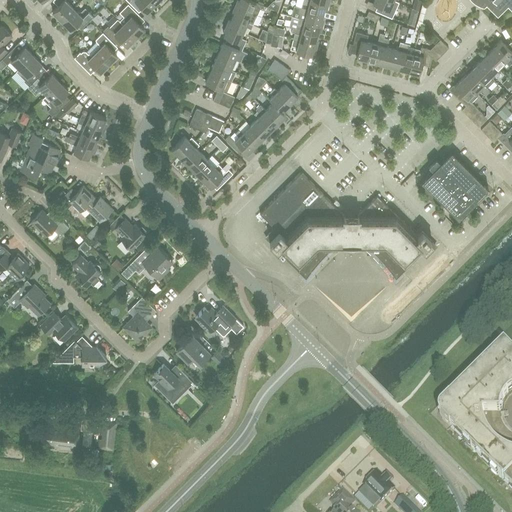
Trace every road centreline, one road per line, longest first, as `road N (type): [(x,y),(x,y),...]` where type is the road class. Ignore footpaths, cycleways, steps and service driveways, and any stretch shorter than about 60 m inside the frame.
road 1 (residential): [(223,256),(165,314),(164,337),(139,358),(55,280),(52,262),(0,212)]
road 2 (tertiary): [(459,511),(433,464),(312,346)]
road 3 (tertiary): [(165,511),(312,346)]
road 4 (residential): [(200,232),(313,120),(330,76)]
road 5 (unclassified): [(0,404),(132,414)]
road 6 (residential): [(100,94),(13,0)]
road 7 (residential): [(422,92),(511,183)]
road 8 (unclassified): [(312,346),(223,256)]
road 9 (unclassified): [(150,116),(195,0)]
